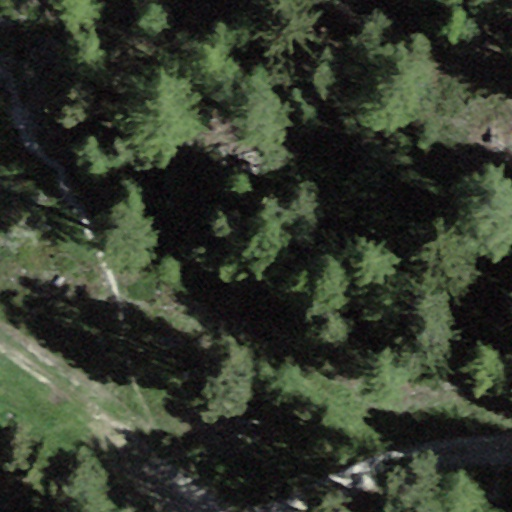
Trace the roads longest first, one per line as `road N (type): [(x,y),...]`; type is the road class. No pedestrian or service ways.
road 1 (track): [(143,511),(64,428),(0,376)]
road 2 (track): [(511,454),(468,455),(350,511)]
